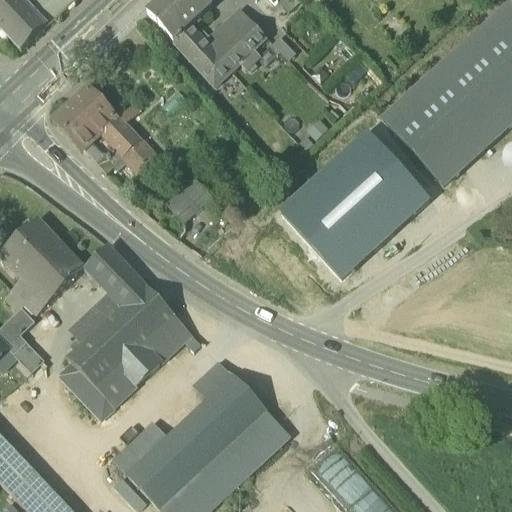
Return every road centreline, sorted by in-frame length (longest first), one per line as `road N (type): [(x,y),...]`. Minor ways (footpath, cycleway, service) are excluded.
road 1 (secondary): [(319,350),(156,256),(0,127)]
road 2 (residential): [(319,350),(331,317),(511,198)]
road 3 (secondary): [(511,407),(319,350)]
road 4 (residential): [(430,511),(347,417),(319,350)]
road 5 (secondary): [(132,0),(0,123)]
